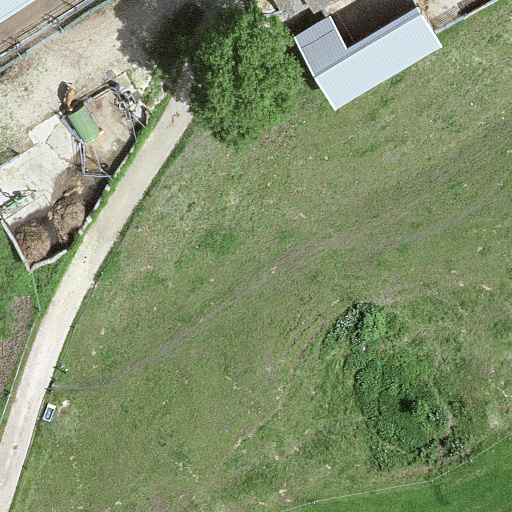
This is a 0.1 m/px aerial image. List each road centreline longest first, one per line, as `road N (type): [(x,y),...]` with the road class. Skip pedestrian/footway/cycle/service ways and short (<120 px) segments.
road 1 (track): [(215,0),(190,94),(68,289),(11,452)]
road 2 (track): [(149,0),(0,113)]
